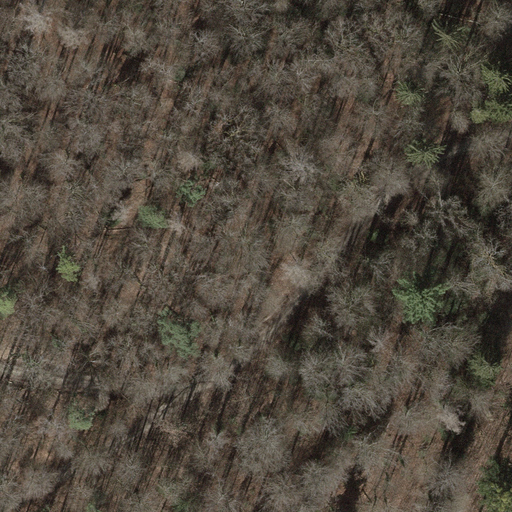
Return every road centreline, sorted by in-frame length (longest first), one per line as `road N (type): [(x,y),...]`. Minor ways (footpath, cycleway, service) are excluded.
road 1 (track): [(0,364),(103,383),(176,382),(226,366),(384,189),(474,140),(511,132)]
road 2 (track): [(226,366),(0,496)]
